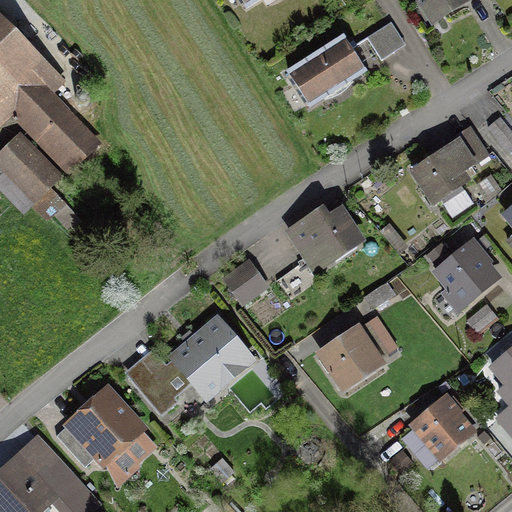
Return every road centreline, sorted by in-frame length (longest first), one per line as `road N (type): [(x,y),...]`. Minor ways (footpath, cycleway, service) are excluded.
road 1 (residential): [(211,264),(511,60)]
road 2 (residential): [(0,429),(181,285)]
